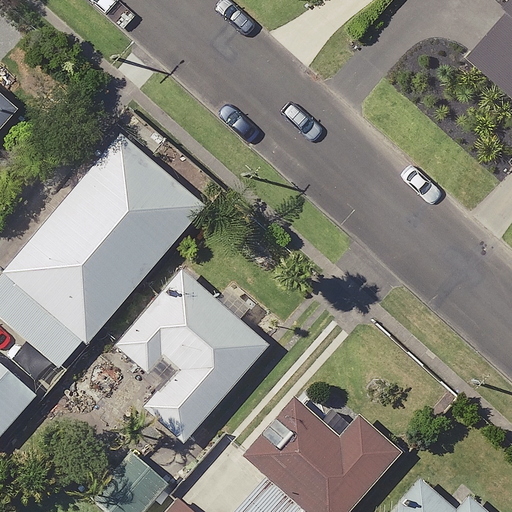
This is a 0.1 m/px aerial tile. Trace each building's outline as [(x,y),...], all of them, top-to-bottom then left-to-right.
[(0,134),(21,111),(0,93),(0,134)] [(209,209),(123,136),(3,275),(89,348),(209,209)] [(0,191),(33,219),(78,167),(43,137),(0,187),(0,191)] [(271,348),(185,274),(117,352),(144,376),(162,356),(180,371),(145,411),(186,447),(271,348)] [(0,445),(40,399),(0,364),(0,445)] [(297,400),(246,459),(307,511),(357,511),(406,456),(361,417),(342,439),(297,400)] [(148,511),(170,486),(133,454),(95,499),(110,511),(148,511)] [(240,511),(302,511),(267,481),(240,511)] [(488,511),(471,498),(458,511),(457,511),(421,481),(394,511),(488,511)] [(190,511),(180,503),(172,511),(190,511)]
